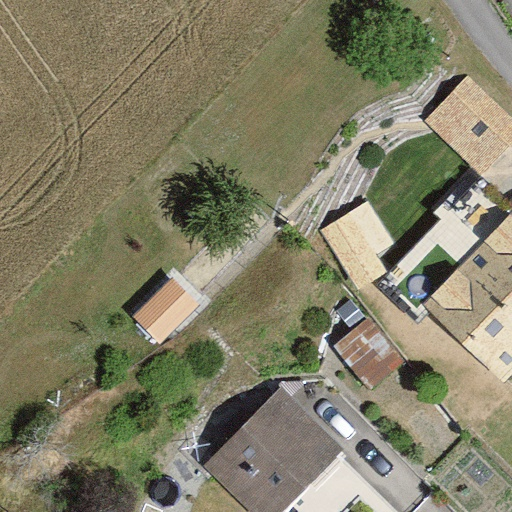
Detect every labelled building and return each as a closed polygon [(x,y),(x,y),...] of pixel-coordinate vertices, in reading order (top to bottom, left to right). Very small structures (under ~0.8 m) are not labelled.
[(511,123),(467,82),(428,125),(487,180),(511,153),(511,123)] [(365,201),(317,231),(358,297),(391,277),(379,258),(394,248),(365,201)] [(511,212),(424,307),(507,385),(511,378),(511,212)] [(161,339),(201,303),(177,278),(138,313),(161,339)] [(250,511),(287,511),(347,448),(281,386),(204,468),(250,511)]
